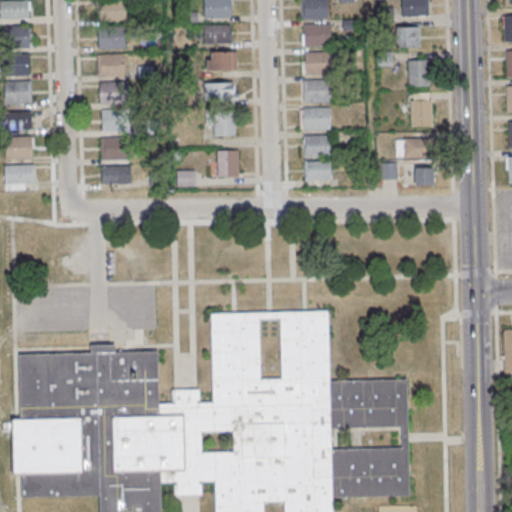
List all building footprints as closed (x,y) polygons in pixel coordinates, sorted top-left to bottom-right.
[(0,0),(0,20),(29,20),(29,0),(0,0)] [(126,0),(100,0),(100,21),(126,21),(126,0)] [(229,0),(230,15),(202,16),(202,0),(229,0)] [(327,0),(328,18),(300,19),(300,0),(327,0)] [(401,0),(427,0),(428,16),(402,17),(401,0)] [(502,16),(511,16),(511,42),(503,42),(502,16)] [(230,23),(231,43),(203,44),(202,23),(230,23)] [(330,25),(331,46),(303,46),(302,26),(330,25)] [(29,47),(29,27),(2,27),(2,47),(29,47)] [(397,27),(397,47),(419,47),(419,27),(397,27)] [(125,49),(125,28),(98,28),(98,49),(125,49)] [(208,51),(208,70),(235,70),(235,51),(208,51)] [(332,52),(333,72),(305,73),(304,53),(332,52)] [(28,75),(28,54),(7,54),(7,75),(28,75)] [(96,55),(96,77),(125,77),(125,55),(96,55)] [(428,60),(408,60),(408,85),(428,85),(428,60)] [(31,80),(2,80),(2,103),(31,103),(31,80)] [(302,80),(329,80),(329,102),(303,103),(302,80)] [(98,104),(126,104),(126,82),(98,82),(98,104)] [(204,83),(204,101),(236,101),(236,83),(204,83)] [(412,126),(431,126),(431,99),(412,99),(412,126)] [(302,108),(329,107),(329,130),(303,130),(302,108)] [(101,131),(132,131),(132,110),(101,110),(101,131)] [(3,111),(3,128),(30,129),(30,111),(3,111)] [(236,135),(236,112),(214,112),(214,135),(236,135)] [(303,136),(329,135),(330,158),(304,158),(303,136)] [(31,136),(5,136),(5,158),(31,158),(31,136)] [(101,159),(125,159),(125,136),(101,136),(101,159)] [(395,157),(431,157),(431,138),(395,138),(395,157)] [(238,150),(217,150),(217,177),(238,177),(238,150)] [(303,162),(330,161),(330,180),(304,181),(303,162)] [(381,178),(395,178),(395,163),(381,163),(381,178)] [(4,165),(4,184),(33,184),(33,165),(4,165)] [(101,183),(130,183),(130,166),(101,166),(101,183)] [(433,168),(414,168),(414,186),(433,186),(433,168)] [(175,187),(195,187),(195,171),(175,171),(175,187)] [(20,355),(22,421),(16,421),(13,421),(14,475),(17,475),(23,475),(23,498),(100,496),(100,511),(160,511),(160,483),(174,482),(174,498),(202,497),(202,482),(216,482),(216,511),(331,511),(331,498),(409,496),(408,436),(407,380),(329,381),(327,312),(304,313),(267,313),(232,314),(211,315),(213,403),(200,404),(199,389),(192,389),(175,389),(175,404),(159,404),(158,352),(117,353),(116,346),(91,347),(91,353),(20,355)]
